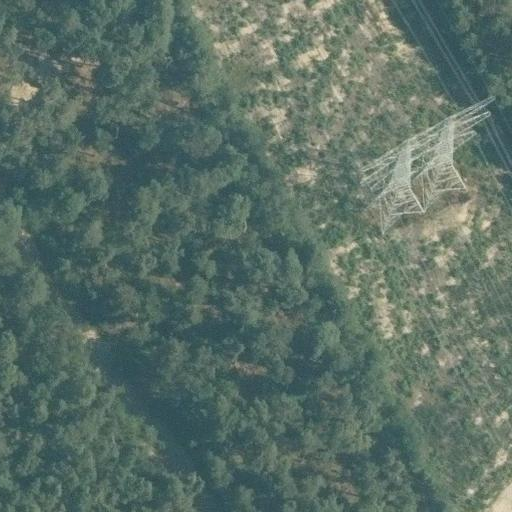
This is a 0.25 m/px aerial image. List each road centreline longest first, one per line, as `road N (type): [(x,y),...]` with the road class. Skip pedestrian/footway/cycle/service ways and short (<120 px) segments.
road 1 (track): [(197,511),(122,396),(75,345)]
road 2 (track): [(75,345),(0,186)]
